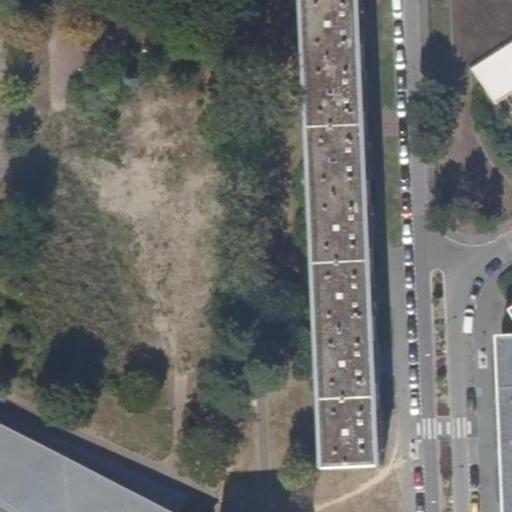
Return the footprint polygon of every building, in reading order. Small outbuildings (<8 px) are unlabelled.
[(310,0),(332,473),(386,470),(384,438),(381,369),(377,301),(375,234),(372,163),(369,94),(365,28),(363,0),(310,0)] [(511,43),(475,68),(499,105),(511,96),(511,43)] [(30,116),(34,232),(56,232),(57,266),(84,265),(84,271),(102,270),(98,115),(30,116)] [(119,271),(20,274),(23,374),(122,371),(119,271)] [(511,511),(511,341),(497,341),(505,511),(511,511)] [(0,511),(183,511),(182,511),(189,497),(0,410),(0,511)]
